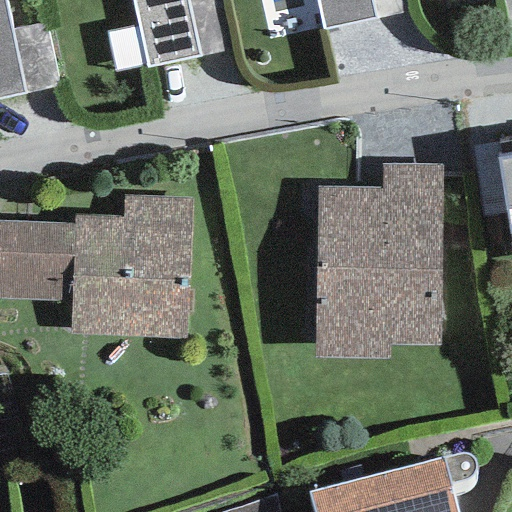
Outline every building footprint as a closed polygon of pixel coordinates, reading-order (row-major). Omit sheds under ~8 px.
[(0,0),(0,97),(27,92),(27,88),(13,26),(7,0),(0,0)] [(198,52),(187,0),(134,0),(147,62),(198,52)] [(187,0),(198,52),(230,45),(220,0),(187,0)] [(319,0),(324,23),(375,11),(373,0),(319,0)] [(405,0),(373,0),(375,11),(406,5),(405,0)] [(13,26),(27,88),(58,82),(45,19),(13,26)] [(482,210),(507,205),(505,193),(497,146),(499,146),(498,139),(472,144),(482,210)] [(511,143),(499,146),(497,146),(505,193),(507,205),(511,240),(511,143)] [(389,352),(390,336),(440,337),(443,160),(379,159),(379,181),(314,180),(311,351),(389,352)] [(0,292),(70,297),(69,330),(185,332),(190,194),(123,193),(121,212),(74,211),(72,220),(0,217),(0,292)] [(475,479),(476,471),(472,462),(462,459),(310,500),(312,511),(457,511),(451,489),(469,485),(475,479)]
